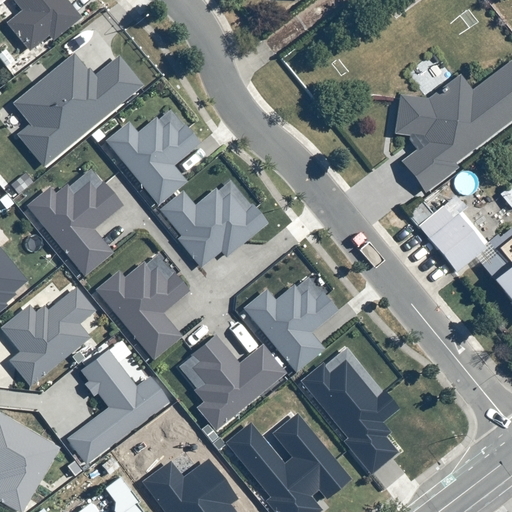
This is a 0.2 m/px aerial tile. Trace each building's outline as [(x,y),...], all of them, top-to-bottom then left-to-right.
[(10,0),(17,8),(2,20),(26,50),(71,12),(62,0),(10,0)] [(18,61),(5,45),(0,49),(0,58),(8,69),(18,61)] [(15,135),(42,168),(143,86),(117,54),(89,77),(71,55),(11,104),(28,124),(15,135)] [(396,161),(419,191),(511,117),(511,60),(510,57),(467,88),(455,74),(422,96),(395,94),(390,132),(417,133),(424,141),(396,161)] [(126,121),(102,141),(158,207),(188,182),(174,165),(199,145),(171,111),(157,122),(153,118),(135,133),(126,121)] [(48,187),(25,205),(82,276),(111,253),(93,231),(123,207),(91,167),(55,196),(48,187)] [(182,191),(159,210),(206,265),(220,253),(225,258),(265,224),(228,181),(196,208),(182,191)] [(511,225),(510,223),(479,244),(454,213),(448,217),(438,205),(413,225),(451,270),(469,257),(511,311),(511,225)] [(0,310),(15,298),(11,294),(26,282),(0,248),(0,310)] [(118,271),(94,291),(152,361),(181,337),(162,314),(188,293),(156,255),(126,280),(118,271)] [(336,311),(309,278),(295,289),(290,286),(273,300),(264,289),(242,307),(295,373),(323,350),(309,333),(336,311)] [(39,320),(28,307),(1,329),(19,353),(9,362),(30,389),(91,339),(79,326),(96,313),(76,289),(39,320)] [(284,375),(261,346),(238,365),(213,334),(172,368),(200,402),(193,407),(214,432),(284,375)] [(346,341),(298,380),(372,473),(397,454),(383,437),(389,432),(382,423),(400,409),(346,341)] [(108,351),(81,372),(109,409),(68,441),(86,466),(169,404),(148,379),(135,389),(108,351)] [(281,463),(248,423),(220,446),(274,511),(315,511),(320,509),(309,496),(319,487),(329,500),(352,481),(293,410),(267,432),(288,457),(281,463)] [(0,416),(0,474),(2,476),(0,479),(0,504),(13,511),(24,511),(59,449),(0,416)] [(143,482),(165,511),(237,511),(231,504),(238,498),(209,459),(184,478),(171,461),(143,482)] [(69,511),(139,511),(114,476),(96,489),(111,511),(92,511),(85,502),(69,511)]
